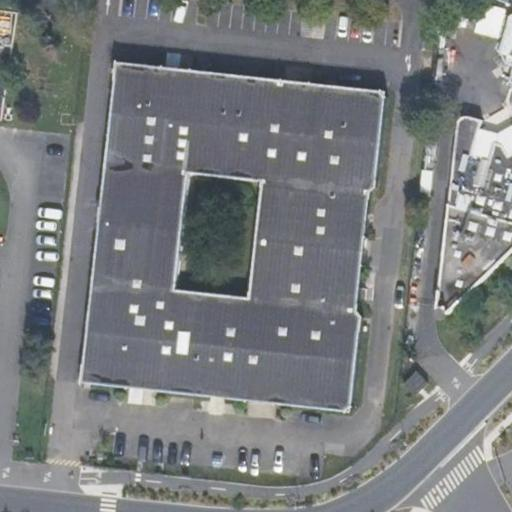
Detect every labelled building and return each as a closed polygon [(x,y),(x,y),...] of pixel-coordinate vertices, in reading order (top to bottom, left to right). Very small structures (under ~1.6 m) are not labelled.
[(480,32),(503,35),(507,7),(484,4),(480,32)] [(511,15),(510,17),(500,52),(510,57),(509,64),(511,64),(511,99),(511,103),(511,104),(511,15)] [(353,413),(364,316),(360,311),(374,193),(379,188),(389,91),(120,62),(83,384),(353,413)] [(511,254),(511,139),(507,130),(485,127),(486,117),(469,116),(461,120),(455,182),(441,308),(447,306),(452,314),(511,254)] [(418,395),(429,384),(419,373),(407,384),(418,395)]
